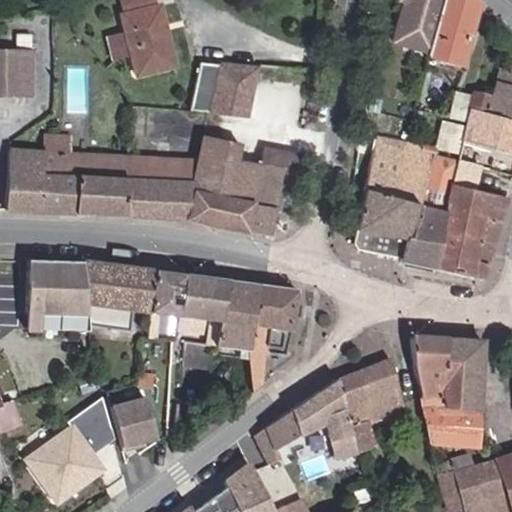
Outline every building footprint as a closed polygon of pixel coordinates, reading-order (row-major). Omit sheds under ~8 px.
[(146,0),(119,0),(123,14),(119,15),(123,30),(104,34),(111,60),(129,55),(134,76),(173,67),(164,33),(158,34),(156,26),(163,24),(158,6),(149,9),(146,0)] [(391,42),(427,51),(440,0),(402,0),(403,0),(391,42)] [(426,55),(459,64),(477,3),(462,0),(440,0),(427,51),(426,55)] [(30,40),(0,38),(0,105),(27,107),(30,40)] [(496,72),(508,75),(511,59),(511,50),(502,48),(496,72)] [(493,81),(511,85),(511,59),(508,75),(496,72),(493,81)] [(189,112),(194,113),(208,114),(245,118),(255,69),(199,62),(190,107),(189,112)] [(484,113),(511,121),(511,85),(493,81),(489,96),(484,113)] [(469,109),(484,113),(489,96),(473,92),(469,109)] [(511,121),(484,113),(469,109),(455,162),(479,168),(482,152),(475,150),(476,145),(511,155),(511,121)] [(4,212),(125,218),(127,179),(69,176),(70,133),(44,132),(43,152),(8,147),(4,212)] [(363,190),(390,198),(404,142),(374,137),(363,190)] [(433,270),(450,186),(455,162),(433,156),(436,148),(404,142),(390,198),(418,206),(410,238),(403,239),(399,259),(398,262),(433,270)] [(235,164),(200,158),(194,183),(192,195),(275,209),(276,203),(292,206),(297,174),(259,168),(256,184),(233,180),(235,164)] [(450,186),(475,192),(480,169),(479,168),(455,162),(450,186)] [(186,221),(192,195),(194,183),(127,179),(125,218),(186,221)] [(484,280),(507,199),(475,192),(450,186),(433,270),(484,280)] [(403,239),(410,238),(418,206),(390,198),(363,190),(354,230),(356,232),(352,245),(356,251),(399,259),(403,239)] [(186,221),(270,237),(275,209),(254,205),(192,195),(186,221)] [(86,330),(82,262),(37,261),(37,271),(30,270),(25,272),(24,314),(38,315),(38,329),(86,330)] [(37,261),(26,261),(25,272),(30,270),(37,271),(37,261)] [(148,315),(154,270),(82,262),(86,330),(86,332),(127,336),(129,313),(148,315)] [(156,314),(175,317),(182,275),(154,271),(149,314),(145,333),(154,334),(156,314)] [(215,347),(220,322),(225,281),(182,275),(175,317),(208,321),(204,344),(210,345),(215,347)] [(247,360),(246,353),(258,286),(225,281),(220,322),(215,347),(238,350),(238,359),(247,360)] [(295,317),(296,305),(292,301),(293,290),(282,289),(258,286),(246,353),(247,360),(248,370),(252,390),(263,383),(264,370),(260,367),(259,364),(260,360),(262,357),(265,356),(265,345),(280,348),(281,330),(287,330),(289,320),(295,317)] [(38,329),(38,315),(24,314),(24,328),(38,329)] [(419,397),(443,393),(445,339),(409,337),(419,397)] [(429,446),(476,450),(482,342),(445,339),(443,393),(419,397),(429,446)] [(180,366),(205,372),(210,345),(204,344),(181,340),(180,366)] [(368,423),(403,412),(389,360),(335,381),(355,452),(375,446),(368,423)] [(355,452),(335,381),(251,437),(265,465),(278,462),(275,450),(325,424),(335,459),(356,453),(355,452)] [(151,439),(139,399),(104,409),(117,453),(132,449),(130,445),(151,439)] [(509,511),(511,511),(511,454),(493,461),(509,511)] [(463,511),(509,511),(493,461),(450,471),(462,509),(463,511)] [(269,511),(247,463),(221,483),(224,490),(193,511),(188,511),(187,508),(181,511),(269,511)] [(444,511),(452,511),(462,509),(450,471),(442,473),(435,475),(444,511)] [(188,511),(193,511),(224,490),(221,483),(187,508),(188,511)]
